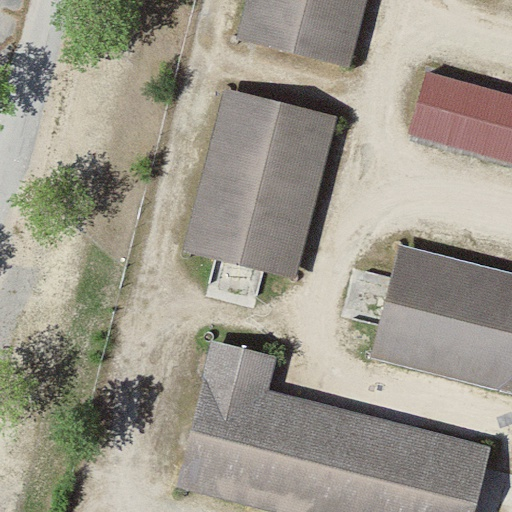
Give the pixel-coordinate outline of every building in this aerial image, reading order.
[(358,71),(375,0),(257,0),(246,44),(358,71)] [(511,86),(435,66),(417,136),(511,160),(511,86)] [(342,124),(232,95),(190,258),(300,287),(342,124)] [(511,279),(406,253),(377,366),(511,400),(511,279)] [(279,365),(218,350),(183,492),(260,511),(474,511),(489,454),(271,400),(279,365)]
